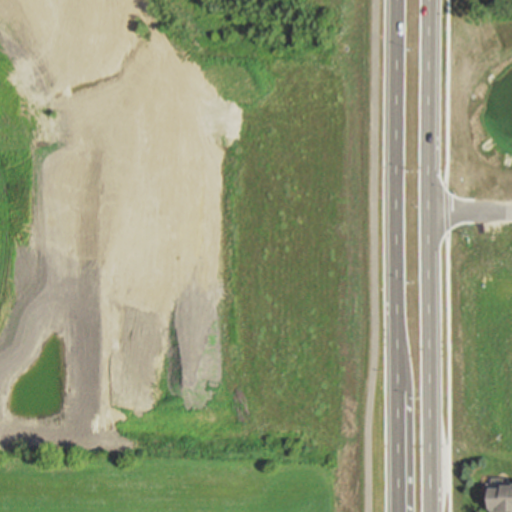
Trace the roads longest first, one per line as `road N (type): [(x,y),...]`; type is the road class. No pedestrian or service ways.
road 1 (secondary): [(397,0),(399,511)]
road 2 (secondary): [(430,511),(429,0)]
